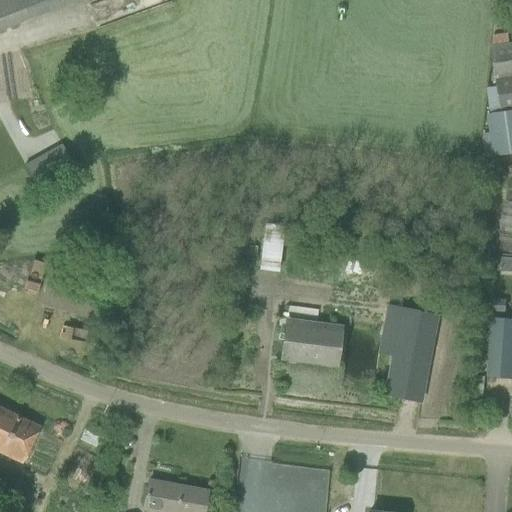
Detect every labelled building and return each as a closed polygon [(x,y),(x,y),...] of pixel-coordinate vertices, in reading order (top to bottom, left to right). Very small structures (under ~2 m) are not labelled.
[(0,0),(0,29),(75,0),(0,0)] [(494,46),(503,112),(511,110),(511,44),(509,45),(508,34),(493,36),(494,46)] [(511,152),(511,111),(492,115),(498,155),(511,152)] [(41,195),(78,174),(62,144),(25,165),(41,195)] [(504,201),(501,226),(503,226),(511,227),(511,183),(508,183),(506,201),(504,201)] [(258,270),(278,273),(284,226),(264,224),(258,270)] [(41,304),(96,319),(101,299),(104,287),(49,272),(47,284),(41,304)] [(506,300),(493,299),(492,311),(505,312),(506,300)] [(388,305),(379,352),(392,355),(390,375),(385,394),(420,402),(425,382),(436,315),(388,305)] [(511,319),(492,318),(488,377),(511,379),(511,319)] [(282,357),(336,364),(340,332),(287,325),(282,357)] [(0,408),(0,452),(22,463),(40,427),(0,408)] [(149,480),(144,510),(153,511),(203,511),(208,490),(149,480)]
